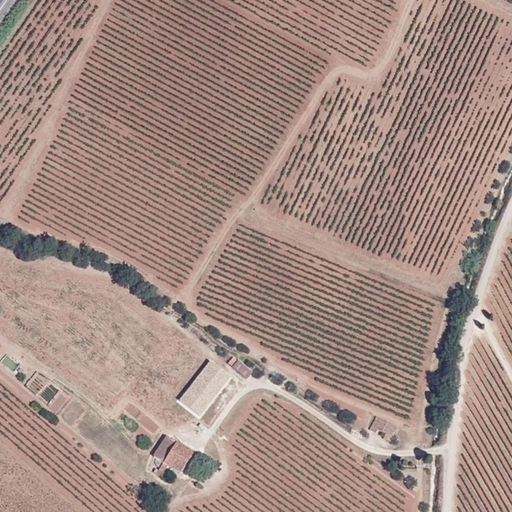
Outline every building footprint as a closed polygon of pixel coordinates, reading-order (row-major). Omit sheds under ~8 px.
[(246,380),(253,372),(239,359),(237,360),(234,356),(227,363),(246,380)] [(179,402),(200,419),(233,381),(212,363),(179,402)] [(393,431),(374,420),(368,432),(373,435),(375,431),(384,436),(381,441),(386,444),(393,431)] [(153,461),(161,465),(174,444),(167,440),(153,461)] [(174,444),(161,465),(165,468),(169,470),(177,459),(186,466),(192,456),(174,444)] [(179,476),(186,466),(177,459),(169,470),(179,476)] [(159,476),(165,468),(161,465),(155,473),(159,476)]
